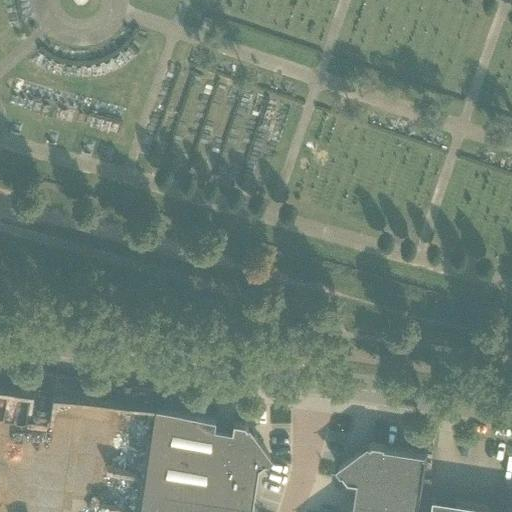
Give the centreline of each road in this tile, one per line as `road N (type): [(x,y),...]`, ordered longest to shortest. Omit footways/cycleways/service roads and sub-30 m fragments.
road 1 (tertiary): [(317,384),(0,336)]
road 2 (tertiary): [(511,413),(317,384)]
road 3 (unclassified): [(291,511),(317,384)]
